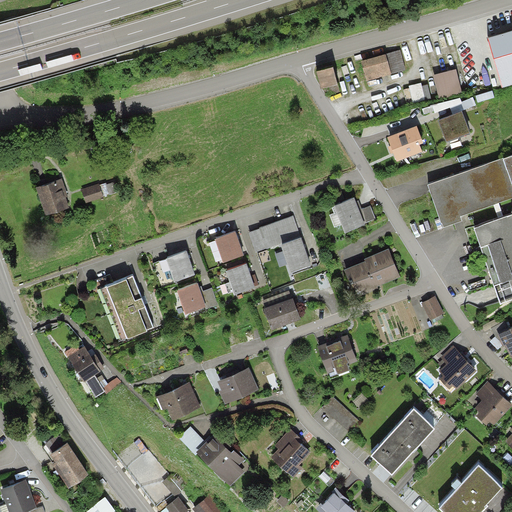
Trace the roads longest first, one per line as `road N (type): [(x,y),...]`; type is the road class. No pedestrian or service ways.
road 1 (residential): [(403,511),(301,416),(276,359),(279,342),(296,333),(434,284)]
road 2 (residential): [(3,104),(27,114),(128,107),(301,58)]
road 3 (residential): [(364,171),(84,271)]
road 4 (tertiary): [(0,284),(45,383),(139,511)]
road 5 (motorway): [(0,71),(239,0)]
road 6 (residential): [(301,58),(506,0)]
road 7 (motorway): [(142,0),(0,41)]
road 8 (unclassified): [(364,171),(434,284)]
road 9 (unclassified): [(301,58),(364,171)]
road 10 (residential): [(434,284),(511,381)]
